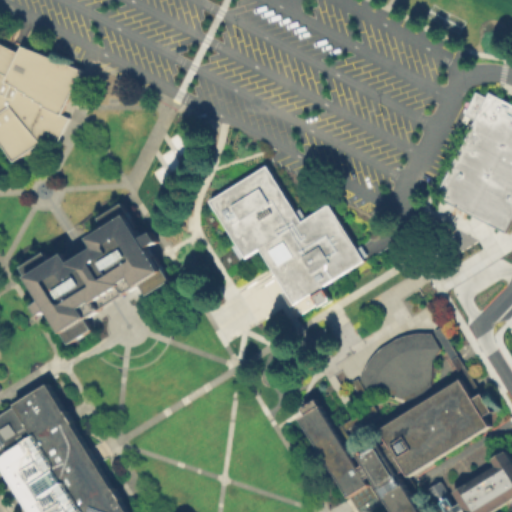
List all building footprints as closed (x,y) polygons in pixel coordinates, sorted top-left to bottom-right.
[(0,40),(0,139),(13,159),(49,135),(59,140),(64,128),(70,115),(62,112),(67,102),(84,67),(25,42),(21,51),(0,40)] [(511,99),(492,89),(440,192),(490,218),(508,226),(511,218),(511,99)] [(211,199),(268,164),(302,220),(331,203),(366,259),(317,289),(295,303),(261,247),(246,256),(211,199)] [(146,232),(152,228),(158,237),(155,239),(152,241),(174,277),(149,293),(142,282),(112,301),(87,317),(94,327),(70,341),(49,308),(46,310),(43,312),(39,307),(37,303),(43,298),(22,264),(46,249),(53,260),(70,249),(72,253),(80,248),(97,237),(95,234),(107,226),(101,215),(125,200),(146,232)] [(361,377),(370,393),(385,389),(408,398),(416,395),(427,388),(433,383),(434,376),(434,369),(435,358),(443,347),(434,332),(432,332),(425,332),(419,332),(411,333),(403,335),(395,339),(387,344),(380,349),(373,357),(368,364),(364,370),(361,377)] [(446,390),(443,392),(434,376),(434,369),(446,390)] [(321,397),(340,428),(364,466),(371,461),(365,451),(387,437),(390,442),(394,439),(387,427),(443,392),(446,390),(468,377),(480,396),(482,395),(488,391),(499,409),(491,414),(497,424),(415,474),(411,468),(408,470),(406,471),(431,511),(402,511),(378,473),(371,477),(384,498),(364,511),(357,500),(355,496),(306,417),(312,413),(309,408),(307,406),(321,397)] [(132,511),(119,491),(96,453),(71,414),(52,384),(0,416),(0,458),(1,458),(35,511),(132,511)] [(452,511),(446,501),(453,497),(459,506),(465,502),(458,491),(500,464),(497,458),(511,449),(511,450),(511,500),(493,511),(472,511),(470,508),(463,511),(452,511)]
